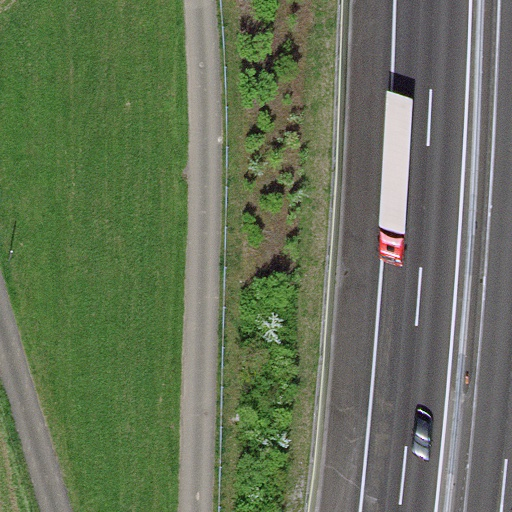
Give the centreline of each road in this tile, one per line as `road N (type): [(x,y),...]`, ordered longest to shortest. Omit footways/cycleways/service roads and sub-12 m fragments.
road 1 (motorway): [(430,0),(401,511)]
road 2 (unclassified): [(199,0),(195,511)]
road 3 (motorway): [(496,511),(511,343)]
